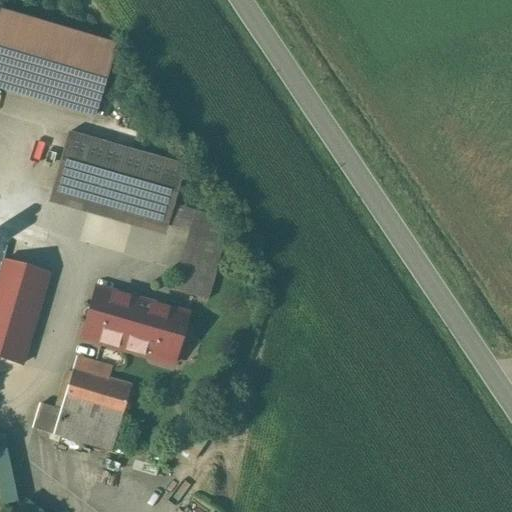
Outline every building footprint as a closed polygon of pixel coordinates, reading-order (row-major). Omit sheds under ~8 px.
[(116,47),(0,14),(0,89),(94,116),(116,47)] [(50,190),(166,225),(168,225),(173,207),(184,167),(70,133),(50,190)] [(0,141),(0,160),(8,171),(17,163),(0,141)] [(229,223),(173,207),(168,225),(166,225),(166,227),(189,234),(173,291),(206,302),(229,223)] [(46,276),(2,264),(0,269),(0,359),(20,366),(46,276)] [(82,338),(118,349),(138,354),(172,365),(186,316),(96,289),(82,338)] [(111,453),(138,354),(118,349),(108,380),(72,370),(71,375),(65,374),(54,410),(39,406),(31,429),(111,453)] [(204,424),(185,449),(198,459),(217,434),(204,424)] [(0,457),(6,501),(26,499),(17,432),(0,433),(0,457)] [(52,511),(32,496),(19,511),(52,511)]
